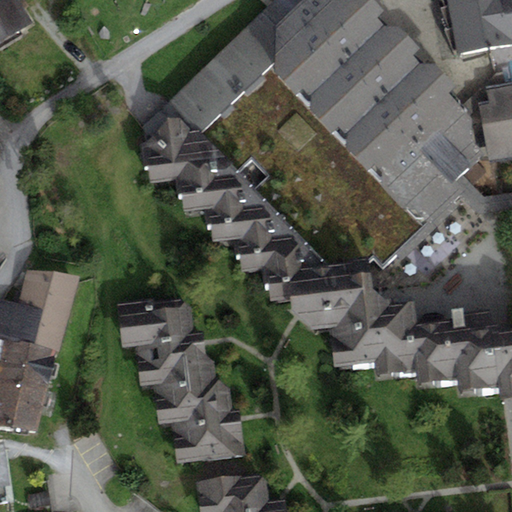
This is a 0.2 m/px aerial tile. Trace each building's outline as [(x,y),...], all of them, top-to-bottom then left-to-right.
[(0,0),(0,40),(31,22),(17,0),(0,0)] [(371,0),(285,0),(168,103),(174,111),(328,265),(369,259),(380,269),(457,191),(452,186),(463,176),(486,153),(476,144),(477,123),(469,116),(460,106),(449,93),(454,86),(371,0)] [(511,0),(442,0),(453,57),(511,46),(511,0)] [(460,106),(469,116),(478,106),(489,104),(487,89),(506,86),(503,74),(495,75),(460,106)] [(511,84),(506,86),(487,89),(489,104),(478,106),(489,164),(511,159),(511,84)] [(328,265),(174,111),(147,138),(151,180),(185,177),(188,207),(214,205),(217,238),(240,236),(242,270),(268,268),(270,300),(289,298),(290,311),(312,330),(329,329),(333,366),(375,362),(377,379),(411,376),(412,389),(452,386),(453,396),(495,392),(496,405),(511,403),(511,327),(502,329),(491,321),(489,310),(426,322),(413,301),(390,304),(372,288),(369,259),(328,265)] [(479,216),(511,211),(511,195),(482,200),(463,176),(452,186),(457,191),(479,216)] [(0,426),(35,431),(56,350),(59,351),(79,277),(26,270),(19,302),(0,299),(0,337),(5,339),(0,363),(0,426)] [(189,306),(122,309),(124,350),(142,350),(143,391),(162,390),(163,431),(179,431),(181,462),(232,460),(231,445),(244,444),(243,418),(230,418),(229,393),(214,394),(213,366),(204,367),(202,339),(190,339),(189,306)] [(6,487),(10,486),(4,441),(0,441),(0,504),(8,503),(6,487)] [(258,481),(202,483),(202,511),(275,511),(276,505),(259,505),(258,481)]
